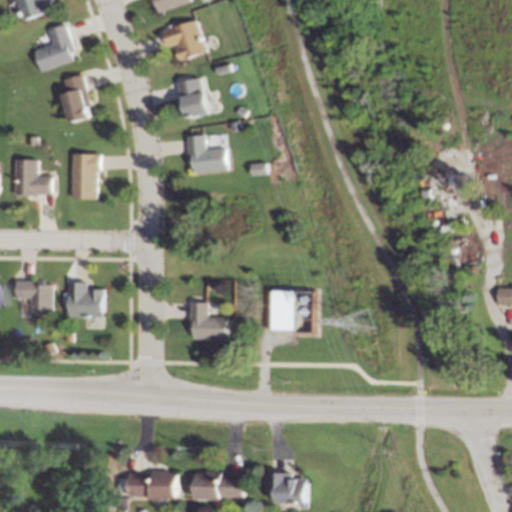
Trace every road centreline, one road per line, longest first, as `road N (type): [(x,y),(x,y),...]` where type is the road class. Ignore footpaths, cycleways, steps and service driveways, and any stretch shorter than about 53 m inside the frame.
road 1 (tertiary): [(0,387),(276,408),(511,411)]
road 2 (residential): [(106,0),(149,121),(146,397)]
road 3 (residential): [(150,241),(0,240)]
